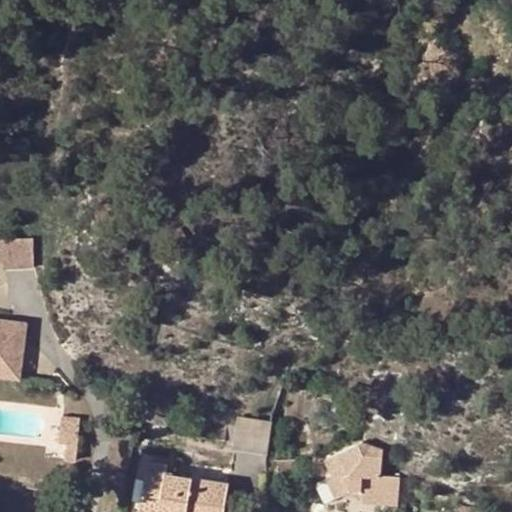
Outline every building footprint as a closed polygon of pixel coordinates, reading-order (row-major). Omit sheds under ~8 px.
[(0,261),(2,261),(3,268),(34,267),(33,237),(0,238),(0,261)] [(0,368),(10,370),(11,353),(4,353),(6,335),(13,336),(14,321),(0,319),(0,368)] [(13,336),(6,335),(4,353),(11,353),(13,336)] [(82,410),(65,409),(63,437),(71,438),(81,438),(82,410)] [(140,411),(138,421),(165,431),(168,422),(140,411)] [(235,448),(266,453),(269,425),(237,419),(235,448)] [(81,438),(71,438),(70,453),(80,453),(81,438)] [(332,476),(398,491),(399,472),(379,471),(381,444),(364,442),(325,460),(332,476),(331,476),(332,476)] [(299,458),(275,459),(276,479),(300,477),(299,458)] [(139,511),(223,511),(228,485),(166,474),(167,465),(148,462),(139,511)] [(396,511),(398,491),(332,476),(331,476),(324,479),(335,499),(343,496),(347,492),(360,493),(359,498),(359,504),(375,505),(375,511),(396,511)]
